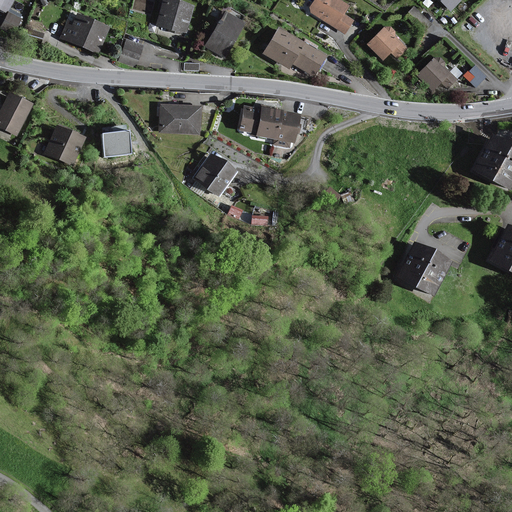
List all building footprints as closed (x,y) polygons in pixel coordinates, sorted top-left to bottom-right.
[(0,0),(0,8),(7,12),(13,0),(0,0)] [(192,8),(164,0),(158,24),(186,32),(192,8)] [(345,7),(334,0),(314,0),(307,12),(344,35),(352,22),(340,15),(345,7)] [(460,0),(436,0),(449,12),(460,0)] [(244,23),(225,12),(205,46),(224,57),(244,23)] [(21,19),(9,13),(2,28),(13,34),(21,19)] [(108,27),(78,14),(73,27),(67,24),(61,37),(98,52),(108,27)] [(405,49),(382,27),(364,46),(381,62),(388,55),(394,60),(405,49)] [(324,56),(276,29),(262,54),(287,69),(291,63),(313,75),(324,56)] [(41,42),(43,34),(29,30),(27,39),(41,42)] [(142,47),(127,41),(119,61),(135,66),(142,47)] [(454,79),(433,58),(415,77),(430,91),(439,83),(444,88),(454,79)] [(476,85),(486,74),(474,63),(464,74),(476,85)] [(33,105),(9,92),(0,108),(0,128),(16,137),(33,105)] [(201,108),(160,105),(157,134),(198,137),(201,108)] [(261,110),(242,107),(238,132),(255,135),(255,138),(294,145),(299,115),(261,108),(261,110)] [(81,139),(55,128),(44,154),(71,165),(81,139)] [(131,153),(129,131),(102,135),(105,156),(131,153)] [(511,185),(511,149),(489,137),(470,172),(508,192),(511,185)] [(233,173),(209,157),(193,179),(217,195),(233,173)] [(228,213),(240,216),(242,207),(230,204),(228,213)] [(267,223),(268,214),(252,213),(251,222),(267,223)] [(511,231),(504,227),(485,263),(511,276),(511,231)] [(448,263),(410,244),(393,278),(431,298),(448,263)]
